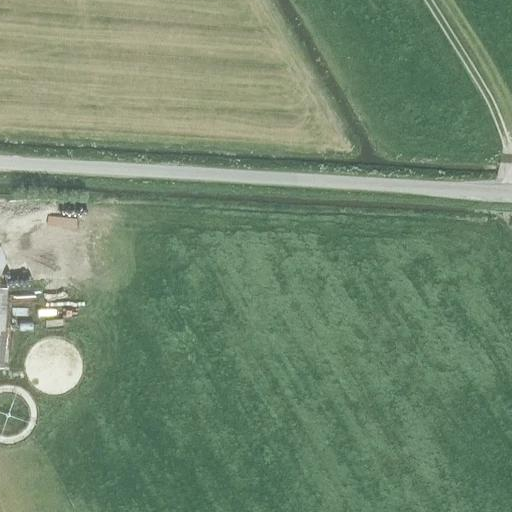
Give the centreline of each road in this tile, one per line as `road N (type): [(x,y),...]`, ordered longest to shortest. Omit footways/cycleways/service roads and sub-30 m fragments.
road 1 (unclassified): [(511,191),(0,158)]
road 2 (track): [(508,191),(508,149),(488,98),(427,0)]
